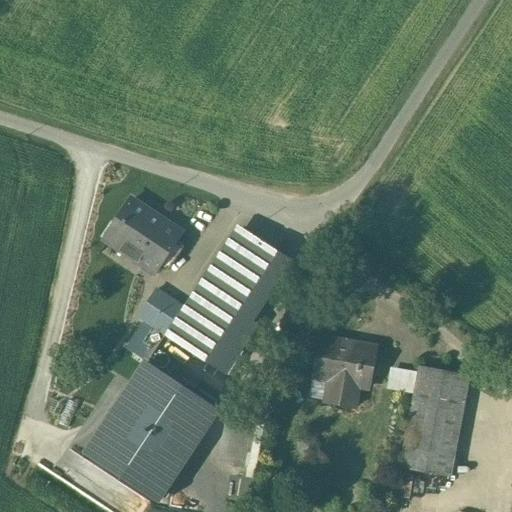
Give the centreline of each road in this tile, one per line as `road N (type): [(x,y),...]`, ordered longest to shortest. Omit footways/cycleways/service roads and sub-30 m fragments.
road 1 (unclassified): [(0,120),(273,211),(340,192),(471,0)]
road 2 (track): [(511,400),(377,286),(305,202)]
